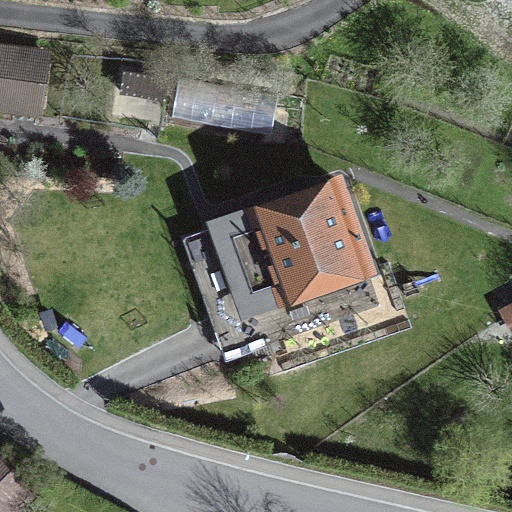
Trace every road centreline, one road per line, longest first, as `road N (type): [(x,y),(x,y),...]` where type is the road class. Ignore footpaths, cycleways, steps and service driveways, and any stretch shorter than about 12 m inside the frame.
road 1 (residential): [(376,0),(281,56),(0,23)]
road 2 (residential): [(158,485),(0,402)]
road 3 (residential): [(277,511),(158,485)]
